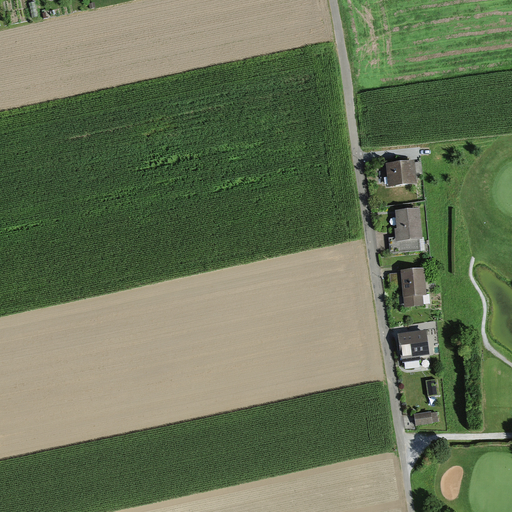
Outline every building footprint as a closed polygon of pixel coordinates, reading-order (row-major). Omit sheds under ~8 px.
[(408,166),(387,168),(390,190),(410,188),(408,166)] [(414,214),(396,216),(399,245),(418,243),(414,214)] [(421,274),(389,277),(391,288),(402,287),(404,309),(425,307),(421,274)] [(425,339),(397,341),(399,366),(427,363),(425,339)] [(433,416),(413,419),(414,427),(434,423),(433,416)]
